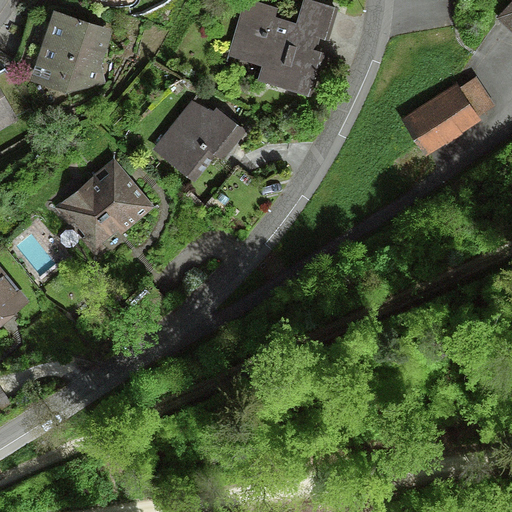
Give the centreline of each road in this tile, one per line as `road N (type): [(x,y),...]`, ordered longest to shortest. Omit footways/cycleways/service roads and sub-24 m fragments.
road 1 (residential): [(0,443),(171,330),(247,253),(329,137),(359,69),(374,0)]
road 2 (track): [(511,250),(0,484)]
